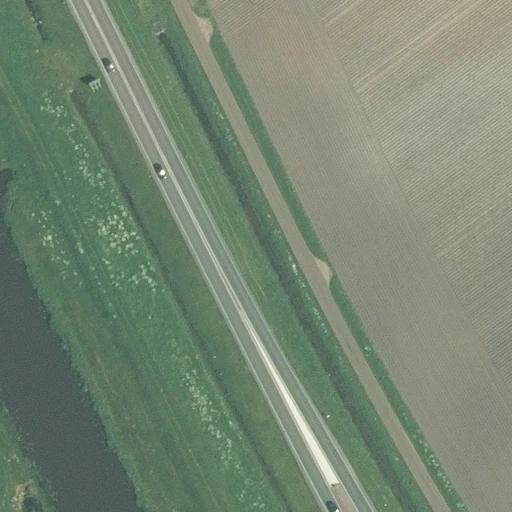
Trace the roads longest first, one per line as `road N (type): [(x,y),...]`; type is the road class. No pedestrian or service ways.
road 1 (unclassified): [(442,511),(182,0)]
road 2 (trunk): [(232,300),(84,0)]
road 3 (trunk): [(361,511),(232,300)]
road 4 (trunk): [(232,300),(332,511)]
